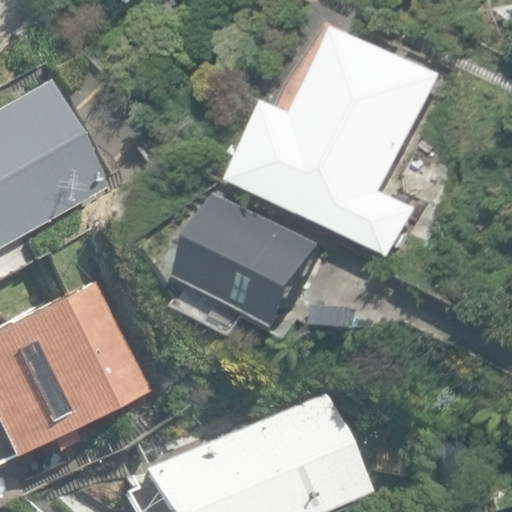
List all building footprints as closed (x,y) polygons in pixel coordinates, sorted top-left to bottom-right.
[(243,177),(402,254),(425,205),(390,189),(449,73),(351,24),(307,110),(282,98),(243,177)] [(0,244),(99,191),(41,84),(0,105),(0,244)] [(181,274),(286,327),(327,247),(222,193),(181,274)] [(430,265),(474,285),(488,253),(445,233),(430,265)] [(0,455),(2,459),(143,391),(144,391),(91,281),(0,324),(0,455)] [(136,470),(153,511),(319,511),(364,494),(322,393),(136,470)] [(511,505),(511,487),(497,493),(503,509),(511,505)]
